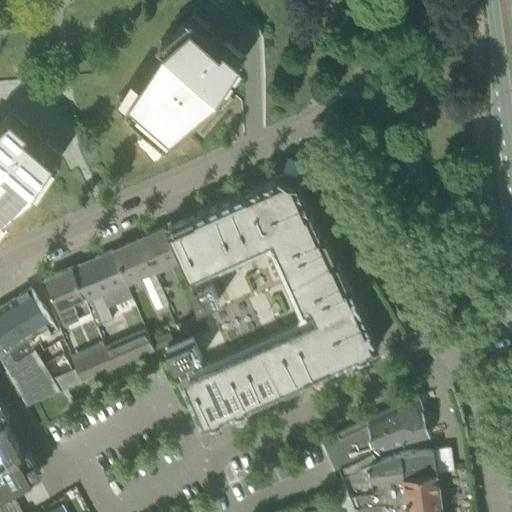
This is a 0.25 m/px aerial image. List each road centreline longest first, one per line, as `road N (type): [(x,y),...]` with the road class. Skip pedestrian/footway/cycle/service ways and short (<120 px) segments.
road 1 (residential): [(0,269),(296,135),(320,143),(447,348)]
road 2 (residential): [(226,511),(200,462),(447,348)]
road 3 (secondary): [(488,0),(511,173)]
road 4 (residential): [(447,348),(477,398),(496,511)]
